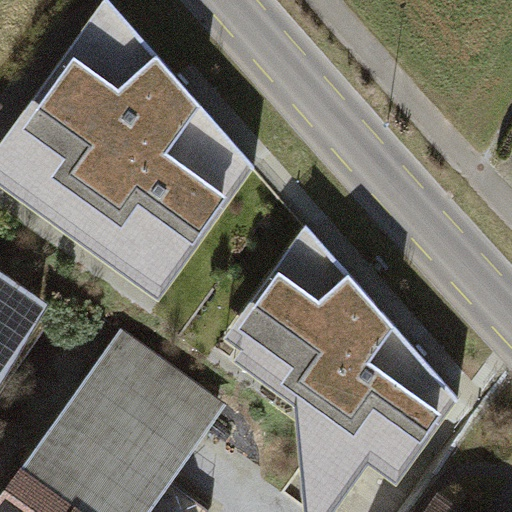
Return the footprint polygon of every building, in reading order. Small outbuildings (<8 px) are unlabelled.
[(256,170),(108,0),(105,0),(0,142),(0,163),(175,280),(256,170)] [(456,405),(307,235),(217,358),(296,411),(306,511),(338,511),(369,469),(400,490),(456,405)] [(0,353),(32,306),(0,284),(0,353)] [(78,384),(0,490),(0,511),(130,511),(173,453),(78,384)] [(479,511),(440,485),(421,511),(479,511)]
